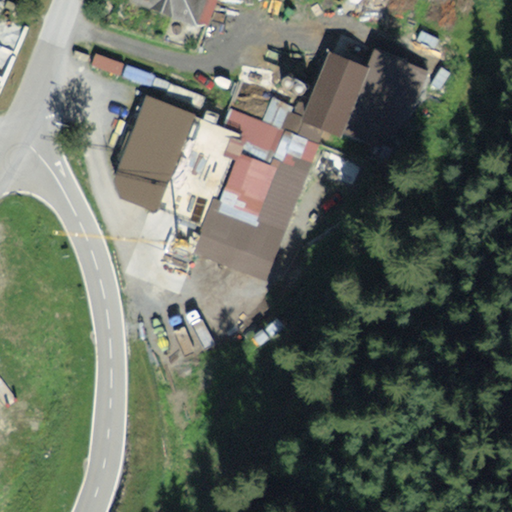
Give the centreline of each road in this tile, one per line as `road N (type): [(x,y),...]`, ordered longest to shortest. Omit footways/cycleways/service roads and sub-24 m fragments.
road 1 (tertiary): [(9,139),(46,165),(89,247),(104,296),(108,432),(91,511)]
road 2 (tertiary): [(68,0),(9,139)]
